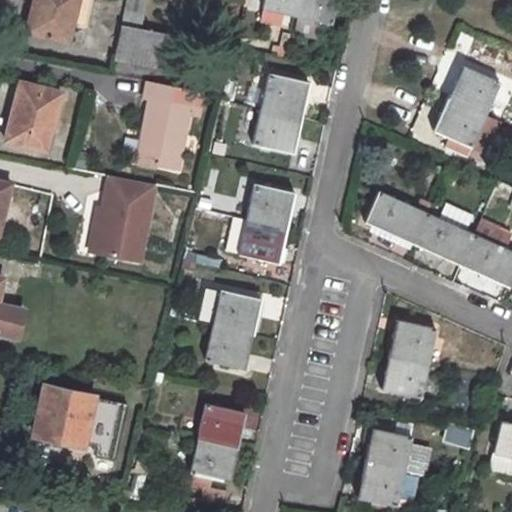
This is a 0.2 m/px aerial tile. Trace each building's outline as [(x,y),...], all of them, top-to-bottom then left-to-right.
[(34,0),(26,32),(63,41),(67,24),(72,25),(77,0),(34,0)] [(143,0),(128,0),(115,59),(164,69),(172,36),(141,28),(147,1),(143,0)] [(299,0),(263,0),(261,8),(296,16),(299,0)] [(299,0),(296,16),(331,24),(336,0),(299,0)] [(306,43),(309,25),(295,23),(292,41),(306,43)] [(462,64),(448,97),(485,113),(500,81),(462,64)] [(309,83),(269,75),(262,109),(301,118),(309,83)] [(19,82),(4,140),(41,149),(48,121),(54,123),(62,93),(19,82)] [(148,100),(135,163),(175,171),(189,106),(180,104),(183,89),(147,82),(144,99),(148,100)] [(189,106),(192,91),(183,89),(180,104),(189,106)] [(434,129),(471,145),(485,113),(448,97),(434,129)] [(254,143),(293,152),(301,118),(262,109),(254,143)] [(48,121),(41,149),(47,151),(54,123),(48,121)] [(108,176),(94,253),(139,262),(154,185),(108,176)] [(0,182),(0,199),(5,200),(9,185),(0,182)] [(294,192),(255,185),(247,219),(286,228),(294,192)] [(426,212),(380,191),(366,221),(413,242),(426,212)] [(446,204),(442,215),(469,225),(473,214),(446,204)] [(413,242),(460,263),(474,233),(426,212),(413,242)] [(232,216),(225,251),(279,262),(286,228),(247,219),(232,216)] [(511,275),(511,250),(474,233),(460,263),(508,285),(511,275)] [(43,267),(41,280),(65,283),(66,270),(43,267)] [(12,310),(0,307),(0,283),(1,278),(0,277),(0,334),(6,336),(12,310)] [(252,335),(260,299),(221,290),(213,326),(252,335)] [(12,310),(6,336),(16,338),(22,313),(12,310)] [(434,328),(395,319),(388,353),(427,362),(434,328)] [(205,361),(245,369),(252,335),(213,326),(205,361)] [(420,396),(427,362),(388,353),(380,388),(420,396)] [(43,386),(32,435),(82,446),(94,398),(43,386)] [(238,447),(246,412),(206,403),(198,438),(238,447)] [(511,422),(501,420),(493,452),(511,455),(511,422)] [(447,425),(443,443),(469,448),(473,430),(447,425)] [(410,437),(371,428),(363,462),(403,471),(410,437)] [(231,481),(238,447),(198,438),(191,473),(231,481)] [(395,505),(403,471),(363,462),(355,497),(395,505)]
